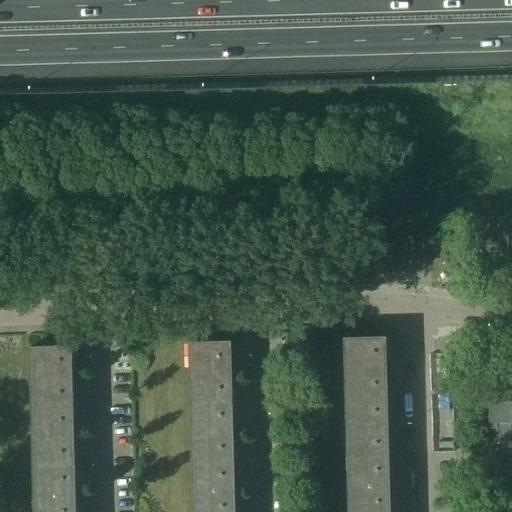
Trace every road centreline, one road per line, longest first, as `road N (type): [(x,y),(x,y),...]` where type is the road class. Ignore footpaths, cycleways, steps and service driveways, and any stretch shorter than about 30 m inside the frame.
road 1 (motorway): [(0,51),(511,36)]
road 2 (motorway): [(271,0),(0,6)]
road 3 (residential): [(261,511),(254,305)]
road 4 (residential): [(423,511),(417,309)]
road 5 (residential): [(104,511),(98,310)]
road 6 (residential): [(254,305),(417,309)]
road 7 (residential): [(98,310),(254,305)]
